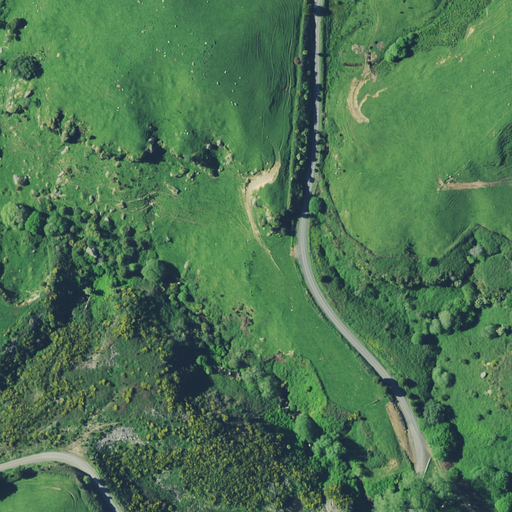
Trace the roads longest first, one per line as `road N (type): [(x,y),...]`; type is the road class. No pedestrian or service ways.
road 1 (unclassified): [(319,0),(308,228),(320,272),(405,401),(423,449),(414,484),(393,511)]
road 2 (unclassified): [(122,511),(66,458),(0,463)]
